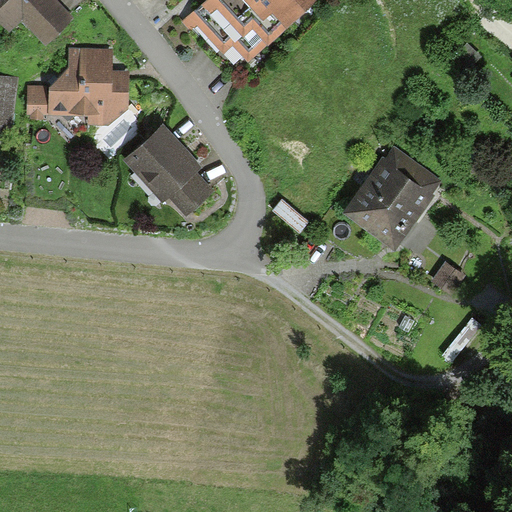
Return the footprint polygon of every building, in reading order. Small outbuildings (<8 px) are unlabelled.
[(42,45),(69,17),(51,0),(0,0),(0,24),(10,34),(21,24),(42,45)] [(235,44),(250,60),(314,0),(202,0),(184,17),(221,57),(235,44)] [(30,85),(29,113),(83,116),(83,124),(110,125),(127,107),(128,72),(114,72),(114,50),(67,49),(66,71),(52,86),(30,85)] [(18,78),(0,75),(0,129),(13,130),(18,78)] [(188,212),(214,189),(199,172),(203,168),(187,150),(165,126),(126,160),(164,202),(172,195),(188,212)] [(344,216),(395,251),(422,212),(444,181),(393,145),(344,216)]
